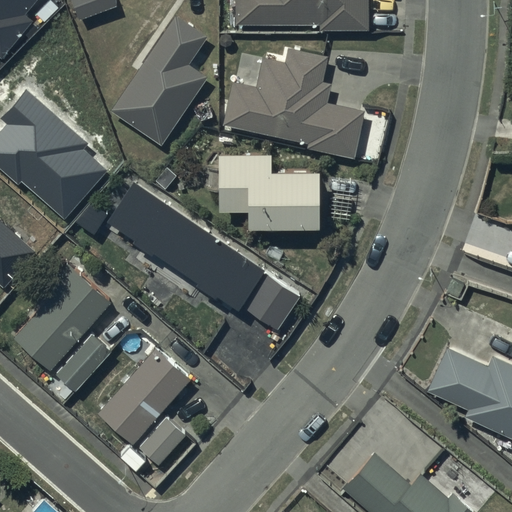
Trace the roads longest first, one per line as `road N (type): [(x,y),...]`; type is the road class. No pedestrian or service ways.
road 1 (residential): [(455,0),(453,82),(425,209),(367,324),(207,511)]
road 2 (residential): [(118,511),(0,406)]
